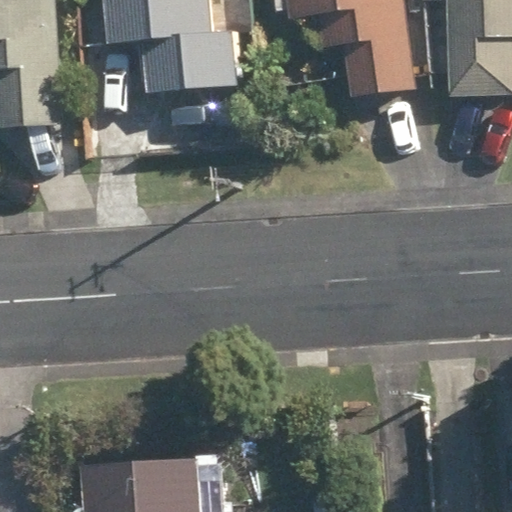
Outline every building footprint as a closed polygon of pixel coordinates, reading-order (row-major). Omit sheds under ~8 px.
[(0,0),(0,75),(11,75),(15,136),(86,132),(76,0),(0,0)] [(161,46),(166,101),(258,92),(253,37),(234,40),(229,0),(121,0),(126,50),(161,46)] [(365,52),(372,103),(432,95),(420,0),(307,0),(311,25),(339,22),(343,55),(365,52)] [(511,0),(467,0),(470,101),(511,100),(511,0)] [(106,472),(108,511),(239,511),(238,485),(224,486),(223,465),(106,472)]
